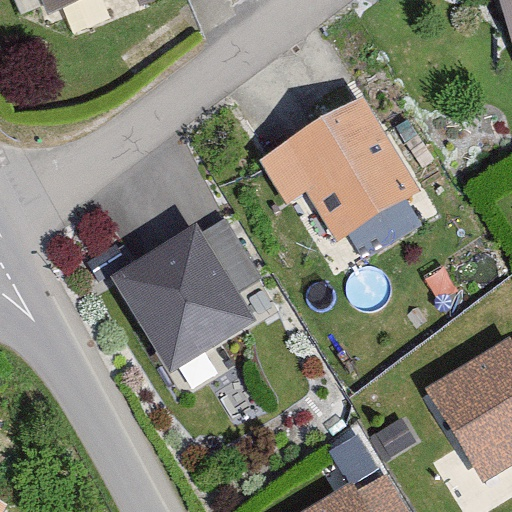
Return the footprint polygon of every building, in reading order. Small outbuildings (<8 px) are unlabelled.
[(42,0),(49,17),(90,0),(42,0)] [(511,0),(494,0),(511,54),(511,0)] [(364,104),(258,168),(286,214),(308,201),(337,249),(421,199),(364,104)] [(197,237),(111,290),(170,386),(257,332),(197,237)] [(511,346),(427,397),(484,491),(511,473),(511,346)] [(360,511),(350,493),(318,511),(360,511)]
